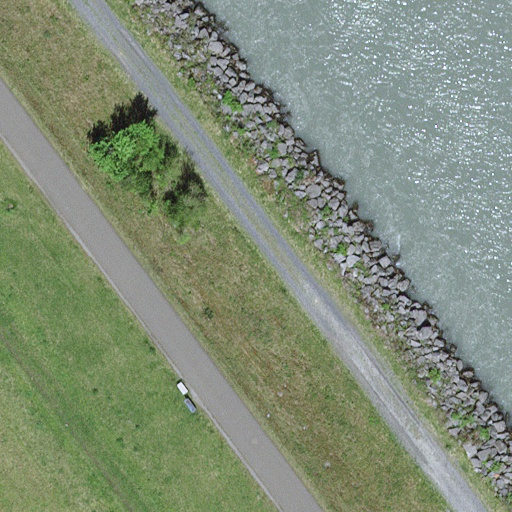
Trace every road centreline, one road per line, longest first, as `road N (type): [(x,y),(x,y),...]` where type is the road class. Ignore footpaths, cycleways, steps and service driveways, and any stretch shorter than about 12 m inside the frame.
road 1 (track): [(467,511),(83,0)]
road 2 (track): [(0,100),(305,511)]
road 3 (track): [(140,511),(0,321)]
